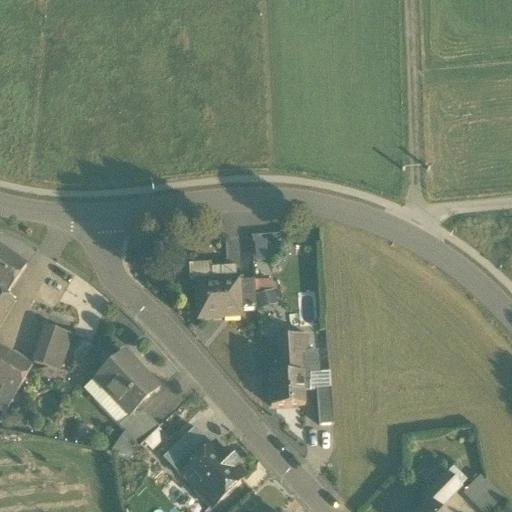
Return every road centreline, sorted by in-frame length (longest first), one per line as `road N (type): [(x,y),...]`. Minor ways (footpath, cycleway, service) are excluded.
road 1 (unclassified): [(59,221),(252,197),(351,210),(417,243),(489,292),(511,318)]
road 2 (residential): [(59,221),(92,243),(336,511)]
road 3 (unknown): [(406,0),(425,225)]
